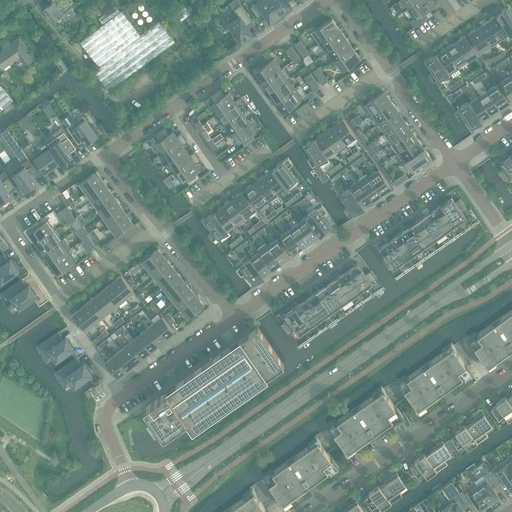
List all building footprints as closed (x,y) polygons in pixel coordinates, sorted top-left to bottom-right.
[(71,7),(66,11),(58,0),(54,0),(43,9),(52,21),(62,14),(66,20),(71,17),(75,22),(80,18),(71,7)] [(229,23),(228,24),(235,34),(233,35),(238,42),(240,41),(241,42),(252,35),(246,26),(252,21),(237,0),(234,0),(229,3),(237,14),(228,21),(229,23)] [(282,16),(270,0),(258,0),(256,2),(256,3),(250,7),(257,18),(264,13),(270,22),(275,18),(276,20),(282,16)] [(270,0),(282,16),(287,12),(286,11),(291,7),(286,0),(270,0)] [(429,0),(419,0),(409,8),(408,7),(407,9),(414,19),(418,16),(422,22),(433,14),(429,8),(432,6),(428,0),(429,0)] [(183,4),(173,11),(181,21),(190,14),(183,4)] [(116,6),(99,18),(102,24),(119,11),(116,6)] [(502,12),(498,14),(509,32),(511,35),(511,34),(511,14),(507,7),(501,11),(502,12)] [(98,28),(79,42),(98,67),(93,71),(109,91),(175,42),(159,21),(140,36),(121,11),(98,28)] [(509,32),(498,14),(494,17),(494,16),(488,20),(500,38),(509,32)] [(318,43),(339,28),(331,18),(311,33),(318,43)] [(479,27),(490,44),(500,38),(488,20),(482,23),(482,24),(479,27)] [(490,44),(479,27),(475,29),(475,28),(468,32),(480,51),(490,44)] [(345,37),(339,28),(318,43),(325,53),(326,52),(345,38),(345,37)] [(459,40),(456,42),(468,60),(469,62),(479,56),(465,35),(459,39),(459,40)] [(25,66),(35,59),(19,37),(11,42),(12,44),(0,52),(0,67),(1,69),(19,57),(25,66)] [(349,43),(345,38),(326,52),(333,62),(336,60),(336,59),(352,48),(349,43)] [(294,44),(301,55),(307,50),(300,40),(294,44)] [(445,47),(459,69),(461,68),(459,66),(468,60),(456,42),(452,44),(451,43),(445,47)] [(285,50),(292,61),(298,56),(291,46),(285,50)] [(459,69),(445,47),(439,51),(440,52),(436,55),(448,73),(449,73),(450,75),(459,69)] [(336,59),(336,60),(343,70),(359,58),(359,57),(355,52),(352,48),(336,59)] [(448,73),(436,55),(433,57),(432,56),(426,60),(433,72),(428,75),(433,82),(438,79),(448,73)] [(59,57),(54,61),(63,72),(68,68),(59,57)] [(260,77),(263,81),(281,68),(274,58),(261,67),(260,65),(253,70),(258,78),(260,77)] [(264,87),(268,92),(288,78),(288,79),(290,77),(283,67),(281,68),(263,81),(266,86),(264,87)] [(321,70),(315,74),(322,84),(328,80),(321,70)] [(312,76),(306,80),(313,90),(319,86),(312,76)] [(511,77),(511,76),(509,77),(501,82),(511,99),(511,77)] [(273,97),(276,101),(295,88),(288,79),(288,78),(268,92),(272,98),(273,97)] [(487,91),(499,108),(502,106),(503,107),(509,103),(497,84),(487,91)] [(0,85),(0,110),(12,101),(0,85)] [(217,114),(235,102),(228,92),(224,94),(220,88),(209,96),(214,102),(211,103),(215,108),(213,109),(217,114)] [(295,88),(276,101),(279,105),(278,106),(283,114),(291,109),(289,107),(302,98),(295,88)] [(499,108),(487,91),(478,97),(490,114),(499,108)] [(370,115),(391,101),(387,95),(386,96),(383,92),(363,105),(370,115)] [(490,114),(478,97),(470,102),(469,103),(481,120),(490,114)] [(391,101),(370,115),(377,125),(380,123),(397,111),(394,107),(395,106),(391,101)] [(469,103),(470,102),(469,101),(459,108),(459,109),(454,112),(459,119),(464,116),(471,127),(478,123),(477,122),(481,120),(469,103)] [(225,122),(241,111),(235,102),(217,114),(220,119),(222,118),(225,122)] [(49,103),(42,108),(49,119),(56,113),(49,103)] [(241,111),(225,122),(228,127),(226,128),(230,133),(248,120),(241,111)] [(399,114),(397,111),(380,123),(386,131),(386,132),(404,119),(400,114),(399,114)] [(27,114),(17,121),(23,129),(27,126),(31,133),(37,128),(27,114)] [(90,139),(91,140),(100,134),(94,125),(91,127),(83,115),(66,127),(70,133),(78,144),(84,140),(86,142),(90,139)] [(337,124),(333,126),(345,143),(355,136),(342,118),(336,123),(337,124)] [(408,125),(404,119),(386,132),(386,131),(383,134),(390,143),(410,129),(407,126),(408,125)] [(255,130),(248,120),(230,133),(233,138),(235,137),(238,141),(240,140),(245,146),(256,139),(251,132),(255,130)] [(323,132),(336,150),(338,148),(340,151),(348,146),(345,143),(333,126),(330,129),(329,128),(323,132)] [(71,155),(70,153),(76,148),(68,137),(61,127),(45,139),(45,140),(62,163),(67,159),(67,158),(71,155)] [(163,152),(184,137),(181,133),(176,136),(172,131),(169,133),(164,127),(154,135),(158,141),(156,142),(163,152)] [(410,129),(390,143),(396,153),(417,138),(413,132),(412,133),(410,129)] [(336,150),(323,132),(317,136),(318,137),(315,139),(326,156),(327,156),(336,150)] [(220,133),(212,139),(215,143),(223,137),(220,133)] [(163,152),(169,161),(186,150),(182,145),(187,142),(184,137),(163,152)] [(223,138),(216,143),(218,147),(225,142),(223,138)] [(417,138),(396,153),(403,162),(423,148),(420,144),(421,144),(417,138)] [(326,156),(315,139),(311,142),(310,141),(304,145),(312,156),(307,160),(312,167),(312,166),(317,163),(317,164),(318,164),(328,157),(327,156),(326,156)] [(45,140),(36,146),(39,151),(32,155),(35,159),(34,159),(44,172),(54,165),(56,167),(62,163),(45,140)] [(423,148),(403,162),(410,172),(412,170),(415,173),(422,169),(419,165),(431,157),(426,151),(425,152),(423,148)] [(189,155),(186,150),(169,161),(167,162),(174,172),(197,156),(194,151),(189,155)] [(511,176),(511,154),(508,157),(511,160),(504,164),(502,162),(504,160),(501,161),(506,167),(499,172),(498,172),(505,182),(505,181),(511,176)] [(197,156),(174,172),(181,182),(185,179),(189,185),(200,178),(196,171),(199,169),(195,164),(200,160),(197,156)] [(28,158),(12,170),(20,181),(17,183),(23,193),(32,186),(31,185),(36,182),(34,180),(40,175),(33,164),(32,164),(28,158)] [(277,166),(273,169),(286,185),(285,186),(286,187),(296,179),(288,168),(293,164),(288,158),(283,161),(282,161),(276,165),(277,166)] [(312,166),(312,167),(319,177),(323,182),(324,181),(329,177),(327,173),(325,174),(318,164),(317,164),(313,167),(312,166)] [(269,170),(263,175),(276,192),(277,192),(285,186),(286,185),(273,169),(270,171),(269,170)] [(369,177),(381,193),(384,191),(385,192),(391,188),(378,170),(369,176),(369,177)] [(0,203),(8,198),(7,197),(11,194),(10,192),(16,187),(8,176),(8,177),(4,171),(0,173),(0,203)] [(86,191),(102,180),(96,171),(80,182),(86,191)] [(358,180),(372,200),(381,193),(369,177),(369,176),(367,173),(358,180)] [(258,180),(255,182),(267,199),(269,202),(279,195),(277,192),(276,192),(263,175),(258,179),(258,180)] [(169,176),(163,180),(170,188),(175,184),(169,176)] [(92,199),(108,188),(102,180),(86,191),(92,199)] [(363,206),(372,200),(358,180),(348,186),(350,188),(363,206)] [(267,199),(255,182),(251,185),(251,184),(245,189),(258,206),(267,199)] [(98,208),(114,197),(108,188),(92,199),(98,208)] [(359,208),(363,206),(350,188),(340,195),(348,206),(343,210),(348,217),(353,213),(354,214),(360,209),(359,208)] [(66,189),(62,192),(66,199),(70,196),(69,194),(66,190),(66,189)] [(233,199),(245,216),(255,209),(242,191),(235,196),(236,196),(233,199)] [(104,216),(120,205),(114,197),(98,208),(104,216)] [(441,204),(455,225),(466,218),(462,211),(466,208),(466,209),(467,208),(460,199),(459,199),(460,200),(455,203),(451,197),(449,198),(449,199),(451,198),(453,200),(447,205),(444,202),(441,204)] [(245,216),(233,199),(229,202),(228,201),(223,205),(236,223),(245,216)] [(439,210),(432,215),(445,232),(455,225),(441,204),(437,207),(439,210)] [(110,225),(126,213),(120,205),(104,216),(110,225)] [(236,223),(223,205),(217,209),(218,210),(214,213),(227,229),(236,223)] [(307,216),(320,233),(323,230),(324,231),(330,227),(322,215),(327,212),(322,205),(317,209),(316,208),(306,216),(307,216)] [(61,210),(70,224),(76,219),(67,206),(61,210)] [(126,213),(110,225),(116,233),(132,222),(126,213)] [(227,229),(214,213),(211,215),(210,215),(204,219),(212,230),(207,234),(213,240),(217,237),(218,238),(228,230),(227,229)] [(424,216),(420,219),(435,240),(445,232),(432,215),(426,219),(424,216)] [(299,223),(311,239),(320,233),(307,216),(299,223)] [(36,243),(54,230),(47,219),(35,228),(33,226),(26,232),(32,240),(33,238),(36,243)] [(412,229),(424,247),(435,240),(420,219),(416,221),(418,224),(412,229)] [(290,229),(302,246),(311,239),(299,223),(290,229)] [(290,229),(280,236),(294,254),(300,249),(299,248),(302,246),(290,229)] [(403,230),(399,233),(414,254),(424,247),(412,229),(405,234),(403,230)] [(39,247),(37,248),(41,253),(61,240),(61,239),(54,230),(36,243),(39,247)] [(94,246),(85,233),(79,237),(88,250),(94,246)] [(398,239),(391,243),(404,261),(414,254),(399,233),(396,236),(398,239)] [(47,258),(50,262),(68,249),(68,250),(71,248),(63,238),(61,239),(61,240),(41,253),(45,259),(47,258)] [(277,239),(268,246),(280,262),(284,260),(284,261),(290,256),(277,239)] [(259,252),(271,269),(280,262),(268,246),(266,243),(257,249),(259,252)] [(383,260),(382,260),(390,270),(390,269),(392,267),(393,269),(404,261),(391,243),(385,248),(382,245),(378,248),(386,259),(383,260)] [(237,252),(236,253),(240,259),(246,254),(242,248),(237,252)] [(68,249),(50,262),(53,266),(51,268),(57,276),(64,270),(63,268),(75,260),(68,250),(68,249)] [(149,269),(164,257),(157,249),(150,255),(148,253),(141,259),(143,260),(142,261),(149,269)] [(271,269),(259,252),(251,258),(250,259),(263,275),(271,269)] [(0,278),(1,280),(18,268),(14,262),(13,263),(10,259),(7,261),(3,254),(0,256),(0,278)] [(164,257),(149,269),(155,277),(171,265),(164,257)] [(250,259),(251,258),(250,257),(240,265),(241,266),(236,269),(241,276),(246,272),(254,283),(260,279),(259,278),(263,275),(250,259)] [(349,273),(361,291),(372,284),(370,281),(375,278),(376,279),(376,278),(370,270),(369,270),(370,271),(365,274),(357,262),(353,266),(355,269),(349,273)] [(171,265),(155,277),(162,285),(177,273),(171,265)] [(177,273),(162,285),(168,293),(183,281),(177,273)] [(361,291),(349,273),(342,278),(340,275),(336,277),(351,298),(361,291)] [(112,282),(121,293),(124,297),(133,291),(120,276),(112,282)] [(351,298),(336,277),(332,280),(335,283),(328,288),(341,306),(351,298)] [(17,302),(19,306),(36,294),(33,288),(32,289),(28,285),(25,287),(21,280),(1,294),(10,307),(17,302)] [(183,281),(168,293),(175,301),(190,289),(183,281)] [(104,289),(113,300),(116,304),(124,297),(121,293),(112,282),(104,289)] [(341,306),(328,288),(322,292),(319,289),(316,292),(330,313),(341,306)] [(96,295),(105,306),(108,310),(116,304),(113,300),(104,289),(96,295)] [(190,289),(175,301),(181,309),(196,297),(190,289)] [(330,313),(316,292),(312,294),(314,298),(307,302),(320,320),(330,313)] [(88,302),(97,312),(100,317),(108,310),(105,306),(96,295),(88,302)] [(196,297),(181,309),(188,317),(189,317),(190,318),(197,313),(195,311),(203,305),(196,297)] [(80,308),(93,323),(100,317),(97,312),(88,302),(80,308)] [(320,320),(307,302),(301,307),(299,304),(295,306),(310,327),(320,320)] [(310,327),(295,306),(291,309),(293,312),(287,317),(285,314),(287,313),(286,312),(284,314),(288,320),(282,324),(281,324),(281,325),(288,333),(289,333),(288,333),(294,328),(299,335),(310,327)] [(93,323),(80,308),(72,315),(84,330),(93,323)] [(487,365),(511,347),(511,309),(469,340),(487,365)] [(153,323),(165,338),(174,331),(162,316),(153,323)] [(165,338),(153,323),(145,330),(158,345),(165,338)] [(176,386),(146,407),(163,433),(185,418),(190,425),(281,361),(257,327),(236,342),(230,346),(175,385),(176,386)] [(158,345),(145,330),(137,336),(150,351),(158,345)] [(56,358),(69,350),(73,346),(69,341),(68,342),(65,337),(62,339),(58,333),(38,347),(47,360),(54,355),(56,358)] [(150,351),(137,336),(129,342),(142,358),(150,351)] [(142,358),(129,342),(122,349),(134,364),(142,358)] [(417,408),(470,371),(452,346),(399,383),(417,408)] [(114,355),(126,370),(134,364),(122,349),(114,355)] [(126,370),(114,355),(105,362),(118,377),(126,370)] [(74,384),(86,376),(91,372),(88,367),(87,367),(83,363),(80,365),(76,359),(56,373),(65,386),(72,381),(74,384)] [(98,393),(102,390),(98,384),(94,387),(98,393)] [(347,452),(400,414),(382,389),(329,426),(347,452)] [(508,421),(511,418),(511,406),(506,398),(507,398),(505,396),(495,403),(497,405),(490,409),(498,420),(504,416),(508,421)] [(476,420),(466,426),(466,427),(477,443),(488,435),(484,430),(492,425),(483,413),(475,418),(476,420)] [(467,449),(477,443),(466,427),(466,426),(465,424),(455,431),(456,433),(450,438),(457,449),(464,444),(467,449)] [(283,502),(335,466),(317,440),(265,476),(283,502)] [(435,448),(426,455),(425,455),(436,471),(447,464),(444,459),(451,454),(442,441),(434,447),(435,448)] [(427,478),(436,471),(425,455),(426,455),(424,453),(414,460),(415,462),(409,466),(417,477),(423,473),(427,478)] [(510,489),(511,488),(511,472),(504,461),(489,471),(497,482),(502,478),(510,489)] [(491,486),(497,482),(489,471),(483,475),(484,476),(475,482),(475,483),(489,504),(497,499),(496,497),(498,496),(491,486)] [(390,480),(380,487),(391,503),(402,495),(398,490),(405,485),(397,473),(389,479),(390,480)] [(462,490),(459,492),(467,503),(472,499),(479,509),(481,507),(482,509),(489,504),(475,483),(475,482),(475,481),(462,490)] [(464,511),(461,507),(467,503),(459,492),(456,487),(452,482),(445,486),(453,496),(449,499),(452,503),(443,509),(445,511),(464,511)] [(381,510),(391,503),(380,487),(379,485),(369,492),(370,494),(364,498),(371,509),(378,505),(381,510)] [(223,511),(267,511),(253,491),(223,511)] [(349,509),(344,511),(363,511),(356,501),(348,507),(349,509)]
